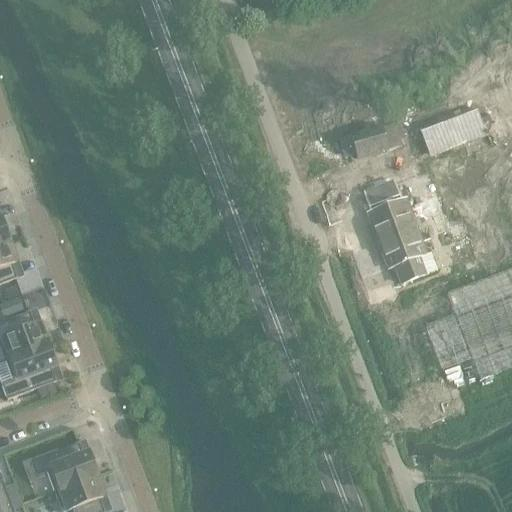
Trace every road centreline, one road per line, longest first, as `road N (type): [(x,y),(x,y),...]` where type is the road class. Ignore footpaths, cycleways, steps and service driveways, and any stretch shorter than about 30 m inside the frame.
road 1 (secondary): [(154,0),(348,511)]
road 2 (unclassified): [(221,0),(410,511)]
road 3 (residential): [(12,156),(100,394)]
road 4 (residential): [(100,394),(145,511)]
